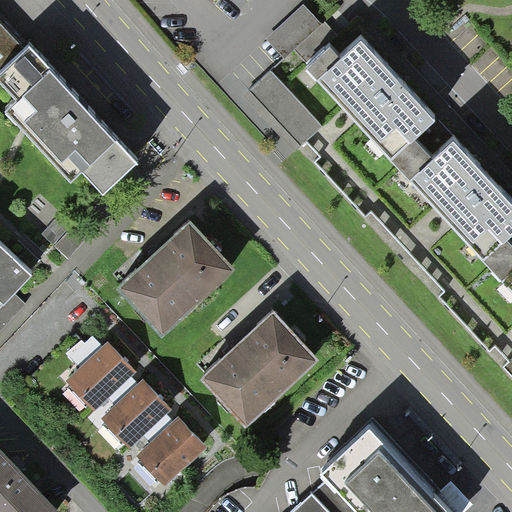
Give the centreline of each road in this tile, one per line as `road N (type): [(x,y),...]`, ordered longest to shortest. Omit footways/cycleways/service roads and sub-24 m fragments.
road 1 (primary): [(511,469),(89,0)]
road 2 (residential): [(383,0),(511,138)]
road 3 (residential): [(98,511),(0,406)]
